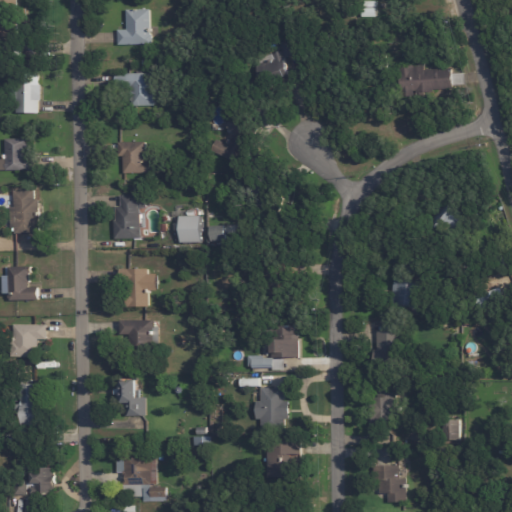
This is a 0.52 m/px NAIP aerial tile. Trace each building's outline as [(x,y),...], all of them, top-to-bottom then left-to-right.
[(28,24),(17,24),(17,35),(1,35),(1,19),(0,19),(0,0),(17,0),(18,11),(28,11),(28,24)] [(363,2),(377,3),(376,18),(362,18),(363,2)] [(152,26),(150,26),(150,33),(152,33),(152,37),(154,37),(154,45),(120,46),(119,31),(128,31),(128,11),(151,11),(152,26)] [(299,55),(284,59),(290,80),(261,88),(254,60),(282,52),(280,44),(295,40),(299,55)] [(424,71),(451,70),(452,75),(466,74),(467,86),(454,87),(454,90),(434,91),(434,93),(417,94),(417,97),(400,98),(399,67),(413,66),(413,68),(424,68),(424,71)] [(40,73),(40,86),(43,86),(42,102),(41,102),(40,115),(18,114),(19,71),(40,72),(40,73)] [(121,87),(121,75),(158,75),(158,107),(137,108),(137,87),(121,87)] [(253,100),(247,104),(242,95),(250,89),(256,98),(253,100)] [(252,134),(238,164),(213,152),(218,141),(228,146),(230,142),(225,140),(229,132),(226,130),(232,116),(255,127),(252,134)] [(35,158),(35,171),(8,171),(8,172),(0,172),(0,160),(5,160),(5,156),(6,156),(6,160),(7,160),(7,141),(32,141),(32,154),(35,154),(35,158)] [(121,156),(121,144),(147,143),(147,151),(154,151),(154,174),(125,174),(125,159),(121,160),(121,156)] [(286,186),(278,219),(256,213),(260,194),(252,192),(256,179),(286,186)] [(40,234),(17,235),(16,230),(13,230),(12,209),(16,209),(15,192),(36,191),(37,200),(40,200),(40,210),(39,210),(39,217),(41,217),(41,231),(40,231),(40,234)] [(148,205),(148,209),(141,210),(143,239),(116,240),(115,222),(118,222),(118,208),(123,208),(123,197),(140,196),(141,204),(148,204),(148,205)] [(425,225),(442,205),(463,224),(445,243),(425,225)] [(201,218),(202,244),(181,244),(181,218),(188,218),(188,211),(196,211),(196,218),(201,218)] [(226,227),(228,242),(214,243),(212,227),(226,226),(226,227)] [(502,265),(494,268),(496,272),(489,274),(484,260),(499,255),(502,265)] [(300,265),(300,276),(288,276),(287,285),(291,285),(291,305),(273,304),(273,285),(269,285),(269,264),(286,264),(286,257),(293,257),(293,263),(300,263),(300,265)] [(461,266),(460,276),(451,275),(452,265),(461,266)] [(41,290),(42,301),(11,302),(11,296),(13,296),(12,268),(35,268),(35,274),(32,274),(33,284),(31,284),(31,289),(41,288),(41,290)] [(150,278),(150,308),(124,309),(124,297),(129,297),(129,280),(121,280),(121,271),(150,271),(150,278)] [(399,275),(419,275),(418,314),(391,314),(392,275),(399,275)] [(158,322),(158,329),(162,329),(162,348),(156,348),(156,351),(132,351),(132,336),(123,336),(123,322),(158,322)] [(43,326),(48,326),(48,340),(39,340),(39,358),(11,357),(12,342),(15,342),(16,325),(43,326)] [(299,337),(300,359),(285,359),(286,371),(274,372),(273,370),(250,371),(250,358),(268,358),(268,342),(273,342),(273,329),(295,328),(295,337),(299,337)] [(378,352),(378,333),(400,333),(400,363),(374,363),(374,352),(378,352)] [(139,392),(139,400),(151,399),(151,417),(132,417),(131,405),(123,405),(123,382),(139,382),(139,392)] [(40,429),(20,429),(19,385),(39,385),(40,429)] [(290,403),(290,420),(257,421),(257,403),(262,403),(262,398),(269,398),(269,389),(286,389),(286,403),(290,403)] [(381,427),(372,428),(371,400),(379,399),(379,391),(397,391),(398,427),(381,427)] [(448,439),(447,422),(461,421),(461,438),(448,439)] [(195,435),(194,444),(210,445),(210,435),(195,435)] [(395,445),(378,446),(377,437),(394,436),(395,445)] [(302,444),(302,462),(275,461),(275,440),(302,441),(302,444)] [(168,491),(168,501),(166,501),(166,502),(145,503),(145,498),(126,499),(126,494),(119,494),(119,463),(122,463),(124,461),(124,458),(126,455),(159,455),(159,486),(153,487),(153,489),(168,488),(168,491)] [(407,480),(408,502),(389,504),(388,495),(380,495),(379,468),(401,467),(401,480),(407,480)] [(56,486),(56,490),(53,490),(53,495),(33,495),(33,473),(39,473),(39,469),(56,469),(56,486)] [(25,478),(11,478),(12,493),(26,493),(25,478)] [(279,511),(279,501),(299,501),(299,511),(279,511)]
